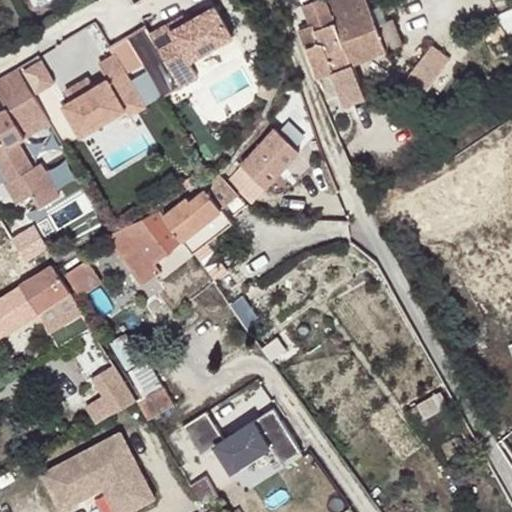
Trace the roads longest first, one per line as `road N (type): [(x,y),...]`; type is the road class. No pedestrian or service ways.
road 1 (residential): [(511,481),(367,229),(266,0)]
road 2 (unknown): [(368,511),(279,391),(220,371),(181,383)]
road 3 (unknown): [(0,69),(82,19),(140,0)]
